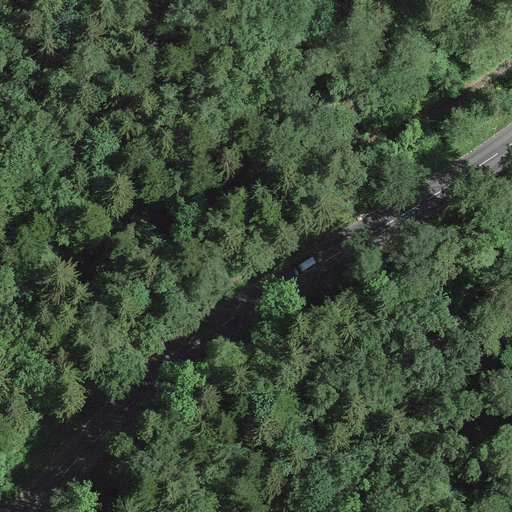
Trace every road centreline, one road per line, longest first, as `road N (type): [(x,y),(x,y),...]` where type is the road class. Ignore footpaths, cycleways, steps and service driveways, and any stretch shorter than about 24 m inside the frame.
road 1 (secondary): [(26,511),(90,449),(511,145)]
road 2 (track): [(0,313),(114,248),(437,115),(511,59)]
